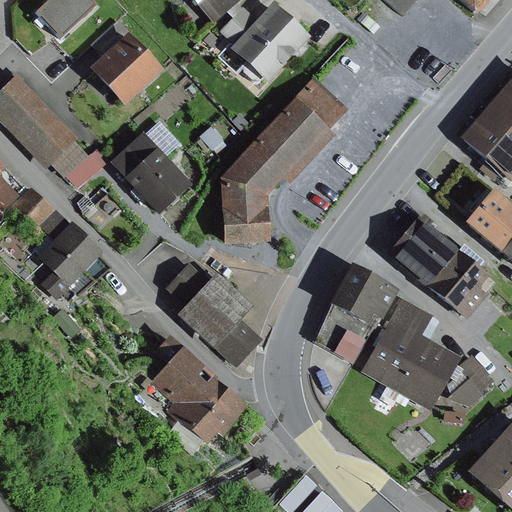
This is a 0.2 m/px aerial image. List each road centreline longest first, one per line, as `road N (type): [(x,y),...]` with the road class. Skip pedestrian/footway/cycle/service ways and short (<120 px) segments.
road 1 (tertiary): [(511,30),(325,265),(295,324),(284,386)]
road 2 (residential): [(0,140),(122,264),(156,312),(226,376),(260,391),(284,386)]
